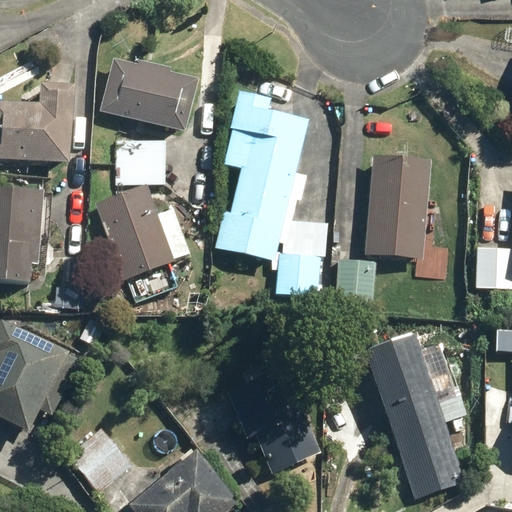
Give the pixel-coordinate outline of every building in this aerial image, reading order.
[(175,74),(176,69),(137,60),(136,65),(117,60),(105,111),(187,130),(199,80),(175,74)] [(78,86),(45,85),(44,102),(0,100),(0,157),(75,161),(78,86)] [(241,92),(232,130),(234,131),(226,166),(243,170),(233,212),(225,211),(216,248),(275,262),(310,119),(272,109),(275,100),(241,92)] [(168,145),(118,143),(116,185),(166,187),(168,145)] [(431,160),(375,158),(371,255),(426,258),(431,160)] [(35,265),(40,266),(44,191),(0,188),(0,279),(34,281),(35,265)] [(181,207),(161,214),(152,189),(99,208),(134,304),(177,288),(167,260),(176,256),(177,260),(197,252),(181,207)] [(293,256),(322,257),(327,257),(329,222),(295,220),(293,256)] [(511,249),(478,248),(477,290),(511,290),(511,249)] [(322,257),(293,256),(282,255),(280,295),(320,297),(322,257)] [(367,280),(367,262),(339,261),(338,300),(375,301),(376,280),(367,280)] [(24,323),(21,328),(3,319),(0,324),(0,413),(36,432),(47,409),(55,413),(83,361),(72,355),(75,350),(24,323)] [(107,327),(91,319),(80,341),(96,349),(107,327)] [(468,477),(420,332),(366,350),(414,495),(468,477)] [(288,365),(229,390),(252,444),(261,440),(276,475),(326,454),(288,365)] [(108,427),(68,454),(99,499),(139,472),(108,427)] [(131,503),(138,511),(232,511),(243,504),(197,449),(131,503)]
